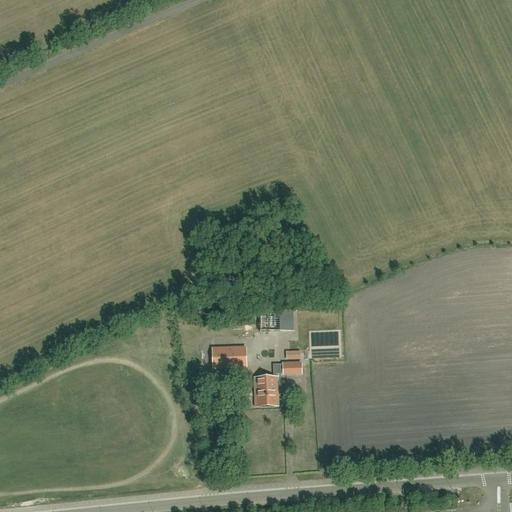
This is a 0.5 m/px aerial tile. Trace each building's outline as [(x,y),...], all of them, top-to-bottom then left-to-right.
[(280,332),(288,332),(288,312),(292,312),(292,311),(292,310),(292,305),(283,305),(279,305),(280,311),(260,311),(260,316),(260,335),(280,335),(280,332)] [(232,367),(246,366),(246,356),(245,348),(231,349),(212,349),(213,367),(232,367)] [(300,352),(286,352),(286,361),(301,360),(300,352)] [(301,365),(290,365),(283,365),(283,375),(301,375),(301,365)] [(255,408),(267,408),(278,407),(277,379),(254,379),(255,408)]
